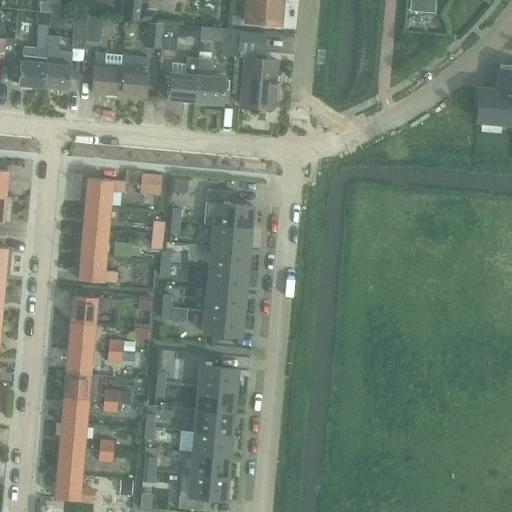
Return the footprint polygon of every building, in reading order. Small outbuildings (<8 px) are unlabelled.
[(121,0),(120,19),(138,21),(139,0),(121,0)] [(247,0),(245,23),(280,26),(282,0),(247,0)] [(409,0),(409,11),(424,13),(424,0),(409,0)] [(50,5),(50,9),(53,13),(57,13),(60,10),(60,6),(57,3),(53,2),(50,5)] [(140,11),(139,21),(154,23),(155,12),(140,11)] [(21,60),(18,86),(43,88),(45,62),(46,50),(46,49),(48,36),(48,28),(50,14),(35,13),(34,26),(38,27),(37,35),(36,49),(22,47),(21,60)] [(84,41),(86,17),(74,15),(71,42),(84,43),(84,41)] [(86,17),(84,41),(99,42),(101,18),(86,17)] [(145,46),(160,48),(163,24),(147,22),(145,46)] [(163,24),(160,48),(161,48),(160,50),(175,51),(178,25),(163,24)] [(192,26),(192,37),(200,37),(201,27),(192,26)] [(200,37),(200,40),(211,41),(212,28),(201,27),(200,37)] [(224,29),(221,56),(236,57),(238,30),(224,29)] [(238,30),(236,57),(237,51),(264,53),(266,35),(239,32),(239,30),(238,30)] [(45,62),(43,88),(68,90),(70,64),(71,51),(57,50),(58,37),(48,36),(46,49),(46,50),(45,62)] [(0,58),(12,60),(14,39),(0,38),(0,58)] [(94,53),(90,92),(118,95),(121,56),(94,53)] [(121,56),(118,95),(146,97),(149,58),(121,56)] [(169,72),(166,99),(194,102),(196,79),(197,74),(198,58),(186,57),(185,64),(185,73),(171,72),(169,72)] [(196,79),(194,102),(219,104),(222,105),(223,92),(224,77),(214,76),(212,76),(213,60),(210,59),(198,58),(197,74),(196,79)] [(272,109),(276,61),(245,58),(241,107),(272,109)] [(511,65),(500,65),(498,90),(480,88),(477,121),(511,123),(511,65)] [(160,196),(162,175),(142,173),(140,194),(160,196)] [(87,178),(84,203),(110,206),(111,192),(124,193),(125,182),(112,181),(112,180),(87,178)] [(231,204),(232,191),(207,189),(204,224),(249,228),(252,206),(231,204)] [(84,203),(82,227),(108,231),(110,206),(84,203)] [(179,222),(180,210),(172,209),(171,221),(179,222)] [(178,234),(179,222),(171,221),(170,233),(178,234)] [(150,249),(161,250),(164,223),(153,222),(150,249)] [(247,250),(249,228),(204,224),(204,225),(213,226),(211,246),(247,250)] [(82,227),(80,253),(105,255),(108,231),(82,227)] [(112,241),(111,255),(130,257),(130,255),(137,256),(138,246),(131,246),(131,243),(112,241)] [(246,271),(247,250),(211,246),(209,268),(246,271)] [(160,261),(160,263),(168,264),(169,252),(160,252),(160,261)] [(77,279),(103,282),(103,281),(116,282),(117,272),(104,271),(105,255),(80,253),(77,279)] [(160,263),(159,275),(168,276),(168,264),(160,263)] [(244,293),(246,271),(209,268),(207,289),(244,293)] [(242,314),(244,293),(207,289),(205,311),(242,314)] [(162,295),(161,307),(170,308),(171,295),(163,295),(162,295)] [(72,296),(70,322),(93,324),(95,311),(109,312),(110,301),(96,299),(72,296)] [(139,296),(138,310),(150,311),(151,297),(139,296)] [(162,307),(160,327),(174,328),(176,308),(162,307)] [(240,337),(242,314),(205,311),(203,333),(240,337)] [(70,322),(67,345),(91,347),(93,324),(70,322)] [(134,323),(133,339),(147,340),(149,325),(134,323)] [(109,339),(108,350),(122,351),(122,342),(123,340),(109,339)] [(122,342),(122,351),(133,352),(134,343),(122,342)] [(67,345),(65,372),(89,374),(91,347),(67,345)] [(108,350),(106,361),(120,363),(122,351),(108,350)] [(234,391),(237,369),(200,366),(198,388),(234,391)] [(63,396),(87,399),(99,400),(101,375),(89,374),(65,372),(63,396)] [(156,372),(155,384),(164,385),(165,373),(156,372)] [(155,384),(154,396),(163,397),(164,385),(155,384)] [(232,413),(234,391),(198,388),(196,410),(232,413)] [(104,389),(103,400),(117,401),(131,402),(132,392),(104,389)] [(63,396),(61,420),(84,423),(87,399),(63,396)] [(103,400),(102,412),(116,413),(117,401),(103,400)] [(231,434),(232,413),(196,410),(194,431),(231,434)] [(145,415),(145,427),(153,427),(154,415),(145,415)] [(61,420),(58,447),(82,451),(84,423),(61,420)] [(144,429),(144,439),(146,439),(152,439),(153,427),(145,427),(144,429)] [(229,456),(231,434),(194,431),(192,453),(229,456)] [(100,439),(99,451),(113,451),(113,441),(100,439)] [(58,447),(56,471),(80,473),(82,451),(58,447)] [(99,451),(98,462),(111,463),(113,451),(99,451)] [(227,478),(229,456),(192,453),(190,473),(181,472),(181,473),(227,478)] [(148,458),(147,470),(155,470),(156,458),(148,458)] [(147,470),(146,482),(154,483),(155,470),(147,470)] [(78,488),(80,473),(56,471),(53,497),(78,499),(78,498),(92,500),(93,490),(78,488)] [(224,500),(227,478),(181,473),(178,508),(203,510),(204,498),(224,500)] [(120,480),(119,494),(132,495),(132,480),(120,480)]
